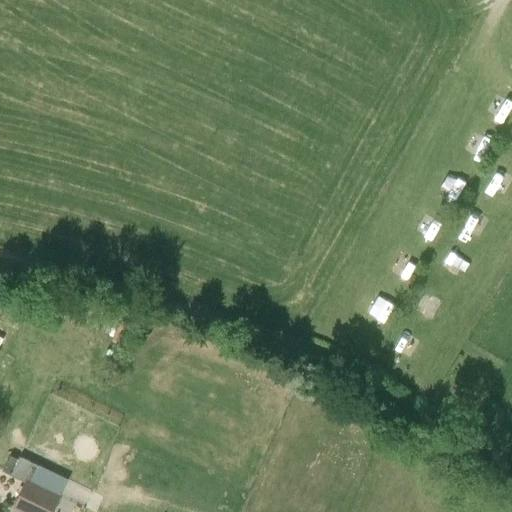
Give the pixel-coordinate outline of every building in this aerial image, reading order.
[(511,100),(497,92),(489,107),(507,117),(511,108),(511,100)] [(470,148),(486,154),(492,140),(476,134),(470,148)] [(511,173),(499,166),(489,185),(507,194),(511,184),(511,173)] [(461,196),(471,178),(454,168),(443,186),(461,196)] [(474,211),(466,226),(480,234),(489,219),(474,211)] [(423,225),(436,232),(443,220),(430,213),(423,225)] [(374,313),(390,318),(395,300),(379,295),(374,313)] [(9,474),(17,459),(9,455),(1,470),(9,474)] [(25,481),(26,478),(30,480),(38,465),(20,456),(10,474),(25,481)] [(12,507),(22,511),(51,511),(60,495),(30,480),(26,478),(25,481),(12,507)]
